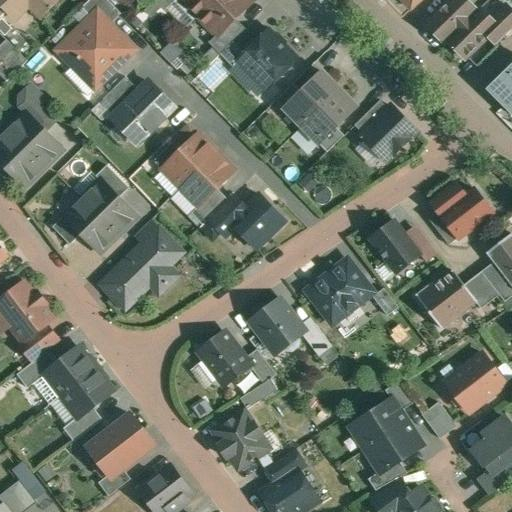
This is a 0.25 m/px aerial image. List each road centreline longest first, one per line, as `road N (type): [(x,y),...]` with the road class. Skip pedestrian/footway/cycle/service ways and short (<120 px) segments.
road 1 (residential): [(153,59),(325,234)]
road 2 (residential): [(127,367),(325,234)]
road 3 (residential): [(127,367),(0,203)]
road 4 (residential): [(325,234),(481,124)]
road 5 (residential): [(239,511),(127,367)]
road 6 (residential): [(364,0),(481,124)]
